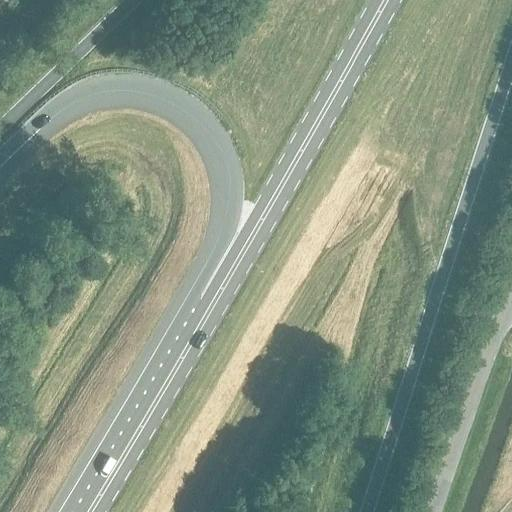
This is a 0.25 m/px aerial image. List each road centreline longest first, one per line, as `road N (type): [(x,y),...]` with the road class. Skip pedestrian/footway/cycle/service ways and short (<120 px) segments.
road 1 (primary): [(0,158),(69,96),(96,84),(159,86),(192,102),(219,130),(236,187),(231,223),(197,290),(189,345)]
road 2 (primary): [(366,511),(511,54)]
road 3 (primary): [(386,0),(189,345)]
road 4 (unclassified): [(433,511),(511,287)]
road 5 (primary): [(189,345),(89,511)]
road 6 (primary): [(132,0),(0,127)]
